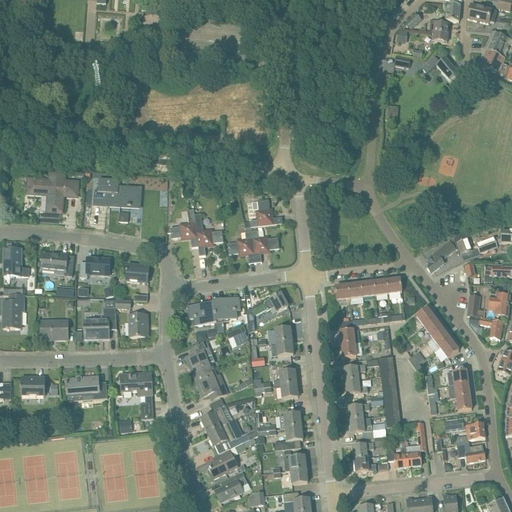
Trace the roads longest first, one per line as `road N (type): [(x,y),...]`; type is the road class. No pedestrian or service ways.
road 1 (unclassified): [(0,144),(281,176)]
road 2 (residential): [(332,493),(308,275)]
road 3 (unclassified): [(366,192),(374,70),(386,37),(422,0)]
road 4 (residential): [(0,234),(148,249),(166,262),(167,288)]
road 5 (unclassified): [(281,176),(281,0)]
road 6 (residential): [(167,356),(0,358)]
road 7 (residential): [(332,493),(497,477)]
road 8 (residential): [(200,511),(167,356)]
road 9 (residential): [(167,288),(308,275)]
